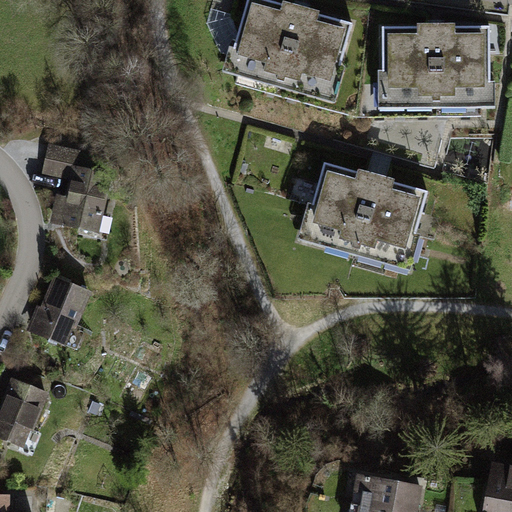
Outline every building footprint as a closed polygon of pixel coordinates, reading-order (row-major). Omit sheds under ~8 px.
[(351,28),(247,0),(234,52),(227,76),(331,104),(351,28)] [(490,30),(381,31),(382,116),(491,115),(490,30)] [(79,152),(50,146),(44,174),(73,180),(69,199),(59,197),(56,209),(66,211),(63,225),(93,231),(97,213),(101,213),(109,176),(76,168),(79,152)] [(427,194),(322,166),(302,244),(406,271),(427,194)] [(89,293),(57,279),(44,309),(38,306),(32,321),(38,324),(34,333),(63,344),(70,327),(74,328),(89,293)] [(46,394),(14,381),(2,411),(0,410),(0,437),(20,446),(28,428),(31,430),(46,394)] [(511,511),(511,479),(496,477),(489,511),(511,511)] [(422,511),(426,499),(367,487),(361,511),(422,511)] [(8,511),(8,496),(0,496),(0,511),(8,511)]
